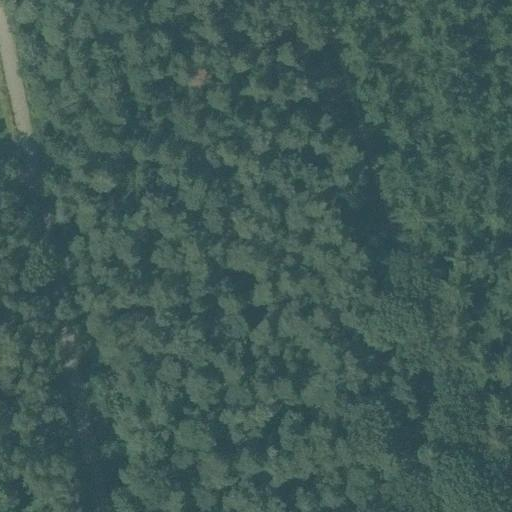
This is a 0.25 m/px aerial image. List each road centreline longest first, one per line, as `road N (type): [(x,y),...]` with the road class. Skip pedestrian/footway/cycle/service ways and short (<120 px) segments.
road 1 (track): [(330,0),(501,511)]
road 2 (unclassified): [(104,511),(10,65)]
